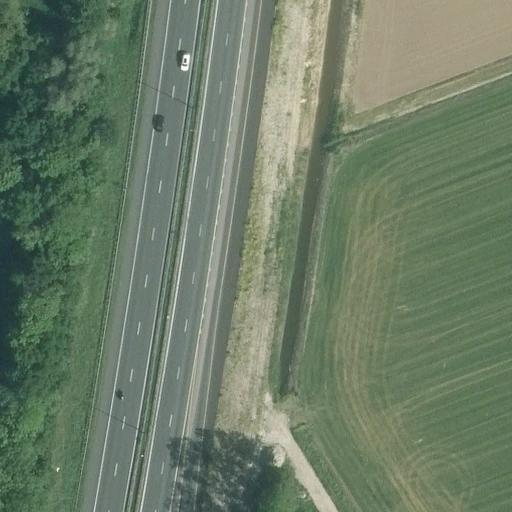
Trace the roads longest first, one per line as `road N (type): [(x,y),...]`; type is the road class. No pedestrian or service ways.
road 1 (motorway): [(157,511),(235,0)]
road 2 (motorway): [(176,0),(102,511)]
